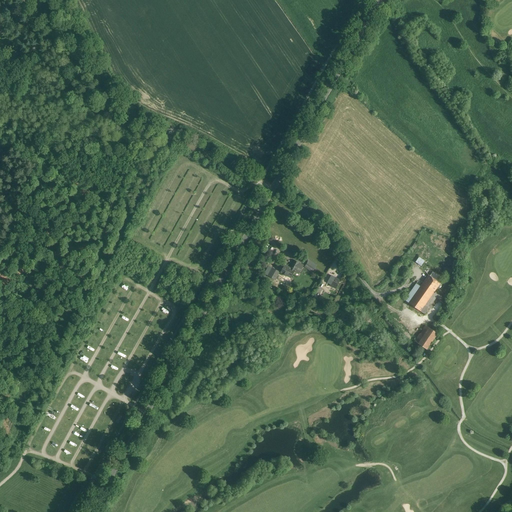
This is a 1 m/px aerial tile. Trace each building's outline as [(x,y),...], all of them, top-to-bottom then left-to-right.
[(416,262),(422,266),(426,261),(420,256),(416,262)] [(290,268),(285,265),(280,272),(291,278),(293,275),(293,274),(295,270),(295,269),(300,272),(303,265),(299,263),(295,260),(290,268)] [(314,268),(307,263),(305,267),(312,272),(314,268)] [(440,283),(429,275),(423,283),(434,292),(435,291),(440,283)] [(340,281),(331,276),(327,283),(328,282),(331,284),(330,286),(335,289),(336,287),(340,280),(340,281)] [(416,283),(404,300),(409,303),(420,286),(416,283)] [(420,286),(409,303),(425,314),(439,294),(435,291),(434,292),(423,283),(420,286)] [(437,334),(425,325),(420,333),(432,341),(437,334)] [(432,341),(420,333),(414,341),(426,349),(432,341)]
